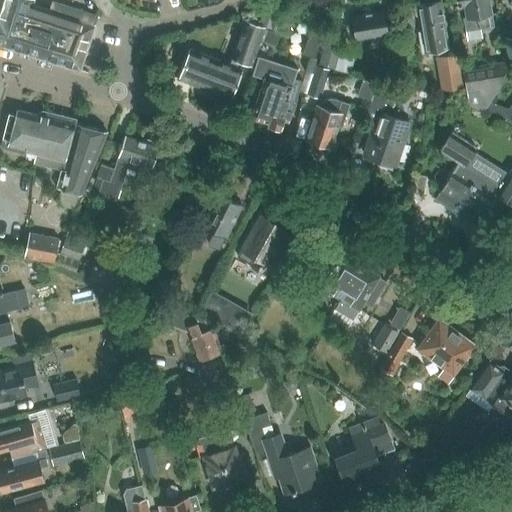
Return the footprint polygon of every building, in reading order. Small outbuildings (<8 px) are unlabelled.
[(0,0),(0,44),(80,70),(97,16),(51,1),(48,10),(33,5),(34,0),(0,0)] [(415,5),(413,8),(414,15),(417,17),(421,38),(423,52),(438,49),(437,44),(448,42),(447,34),(440,0),(415,5)] [(458,0),(462,20),(464,20),(466,32),(467,41),(482,38),(480,30),(494,27),(492,15),(489,0),(458,0)] [(265,8),(259,25),(260,25),(266,28),(269,29),(276,12),(265,8)] [(355,41),(356,50),(371,47),(370,39),(388,35),(384,9),(350,16),(355,41)] [(189,49),(178,78),(231,99),(242,69),(244,64),(251,66),(261,40),(265,28),(266,28),(259,25),(250,22),(244,20),(239,34),(230,59),(231,59),(229,64),(189,49)] [(312,25),(302,54),(309,57),(315,58),(318,46),(325,29),(312,25)] [(325,39),(319,64),(335,68),(338,54),(341,43),(325,39)] [(437,59),(442,91),(462,87),(457,55),(437,59)] [(298,96),(290,94),(298,70),(258,56),(252,76),(262,79),(251,117),(279,127),(283,117),(289,119),(298,96)] [(309,57),(305,71),(312,73),(316,59),(315,58),(309,57)] [(468,104),(484,111),(508,73),(506,59),(492,62),(493,64),(461,70),(468,104)] [(306,93),(308,94),(319,98),(329,69),(315,64),(306,93)] [(391,85),(390,88),(377,83),(369,105),(382,110),(385,103),(393,106),(400,89),(391,85)] [(320,105),(317,104),(306,137),(331,146),(338,125),(341,127),(349,104),(341,101),(341,100),(333,97),(329,97),(326,98),(323,100),(320,103),(320,105)] [(28,150),(34,152),(46,110),(42,109),(35,114),(18,110),(14,123),(7,121),(0,147),(26,156),(28,150)] [(32,160),(61,168),(56,186),(61,187),(57,203),(76,208),(80,193),(64,189),(69,170),(81,124),(76,122),(77,117),(46,110),(34,152),(32,160)] [(410,122),(380,111),(364,155),(395,165),(410,122)] [(81,124),(69,170),(64,189),(80,193),(82,193),(107,131),(81,124)] [(451,131),(438,151),(458,164),(440,192),(481,218),(496,193),(511,203),(511,171),(508,175),(500,189),(499,189),(465,166),(473,153),(476,148),(451,131)] [(118,156),(115,165),(114,169),(102,165),(92,196),(115,205),(127,169),(149,176),(152,168),(159,147),(125,136),(118,156)] [(241,205),(238,203),(216,192),(209,208),(204,206),(196,223),(214,232),(208,244),(219,250),(241,205)] [(82,219),(92,224),(100,204),(90,200),(82,219)] [(249,266),(264,275),(279,248),(276,246),(285,229),(261,215),(237,257),(251,265),(249,266)] [(59,238),(29,232),(25,256),(42,259),(53,261),(59,238)] [(59,253),(54,267),(75,274),(79,261),(78,261),(84,244),(65,237),(59,253)] [(323,301),(335,309),(341,299),(343,300),(363,266),(340,252),(331,268),(316,259),(320,253),(309,247),(297,267),(307,274),(303,281),(318,291),(320,287),(329,292),(323,301)] [(127,262),(97,251),(87,278),(116,288),(127,262)] [(341,299),(335,309),(330,318),(347,328),(358,311),(363,303),(369,307),(377,296),(385,282),(378,277),(379,276),(363,266),(343,300),(341,299)] [(16,309),(29,306),(25,289),(0,295),(0,321),(0,323),(0,343),(15,340),(10,321),(18,319),(16,309)] [(237,333),(249,313),(210,291),(198,311),(237,333)] [(192,294),(191,294),(190,294),(189,294),(188,294),(188,295),(187,295),(186,296),(186,297),(185,297),(185,298),(185,299),(184,299),(184,300),(185,301),(185,302),(185,303),(186,304),(187,304),(187,305),(188,305),(189,306),(190,306),(191,306),(192,306),(192,305),(193,305),(194,305),(194,304),(195,304),(195,303),(196,302),(196,301),(196,300),(196,299),(196,298),(196,297),(195,297),(195,296),(194,296),(194,295),(193,295),(192,294)] [(115,320),(111,303),(100,306),(105,322),(115,320)] [(164,323),(185,329),(198,361),(222,352),(212,327),(202,331),(197,320),(168,309),(164,323)] [(439,374),(448,381),(475,344),(438,318),(416,348),(444,368),(439,374)] [(398,332),(384,324),(367,353),(374,357),(370,363),(377,367),(398,332)] [(383,369),(393,374),(414,338),(402,333),(383,369)] [(0,368),(0,400),(27,394),(26,389),(39,385),(33,361),(30,350),(10,355),(13,366),(0,368)] [(490,361),(471,387),(494,404),(504,411),(510,403),(511,404),(511,372),(503,366),(498,367),(490,361)] [(354,370),(343,389),(353,395),(363,401),(374,381),(365,376),(354,370)] [(57,401),(79,395),(74,377),(51,383),(57,401)] [(293,381),(289,382),(287,385),(288,388),(291,390),(294,389),(296,386),(295,383),(293,381)] [(160,388),(119,398),(125,423),(129,422),(126,414),(164,404),(160,388)] [(103,414),(99,396),(72,403),(77,421),(103,414)] [(254,411),(251,399),(242,402),(246,414),(254,411)] [(30,422),(0,430),(0,451),(9,449),(12,459),(36,452),(36,451),(46,448),(58,445),(48,410),(28,415),(30,422)] [(266,412),(244,419),(256,453),(267,450),(270,457),(275,473),(280,475),(285,492),(291,491),(292,492),(296,491),(295,489),(319,481),(308,447),(286,455),(279,434),(274,436),(265,439),(261,427),(270,424),(266,412)] [(355,448),(334,456),(347,490),(383,476),(376,457),(378,456),(377,453),(373,442),(388,436),(383,423),(379,424),(377,418),(348,429),(355,448)] [(71,428),(63,438),(64,444),(68,443),(80,440),(76,426),(71,428)] [(224,428),(198,437),(200,443),(214,489),(217,488),(220,491),(229,489),(229,484),(246,479),(236,448),(231,449),(226,434),(224,428)] [(64,444),(48,448),(53,466),(84,458),(81,443),(80,440),(68,443),(64,444)] [(151,445),(138,448),(141,459),(154,456),(151,445)] [(0,486),(1,491),(43,480),(40,467),(47,465),(45,459),(47,455),(45,449),(36,452),(12,459),(14,467),(0,470),(0,486)] [(148,511),(142,485),(126,489),(123,494),(127,511),(148,511)] [(14,509),(4,511),(48,511),(45,499),(42,489),(11,499),(14,509)] [(195,494),(186,498),(159,506),(160,511),(192,511),(200,509),(195,494)] [(94,502),(80,507),(81,511),(93,511),(96,511),(94,502)] [(502,511),(511,511),(511,503),(501,508),(502,511)]
